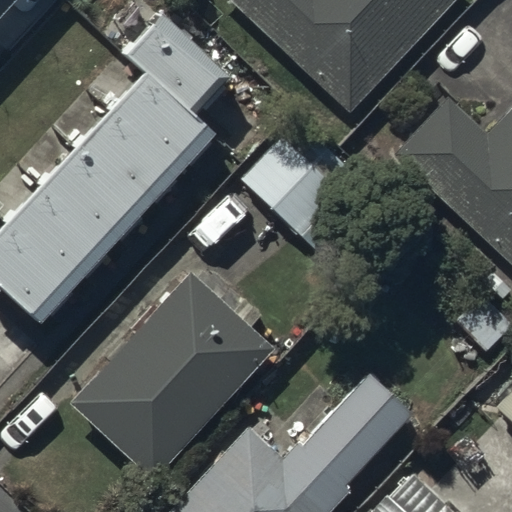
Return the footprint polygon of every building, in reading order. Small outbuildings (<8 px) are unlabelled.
[(133,51),(0,194),(0,271),(35,304),(209,116),(187,95),(222,57),(159,0),(141,0),(112,32),(133,51)] [(232,0),(348,107),(447,0),(232,0)] [(511,94),(482,127),(441,89),(386,148),(511,265),(511,94)] [(380,188),(296,110),(210,199),(252,240),(266,225),(260,219),(273,205),(320,250),(380,188)] [(270,337),(184,262),(66,395),(151,471),(270,337)] [(244,415),(154,511),(155,511),(313,511),(344,479),(340,475),(406,404),(362,364),(297,434),(292,430),(277,446),(244,415)] [(511,376),(491,399),(511,418),(511,376)] [(380,484),(354,511),(458,511),(407,464),(384,489),(380,484)]
